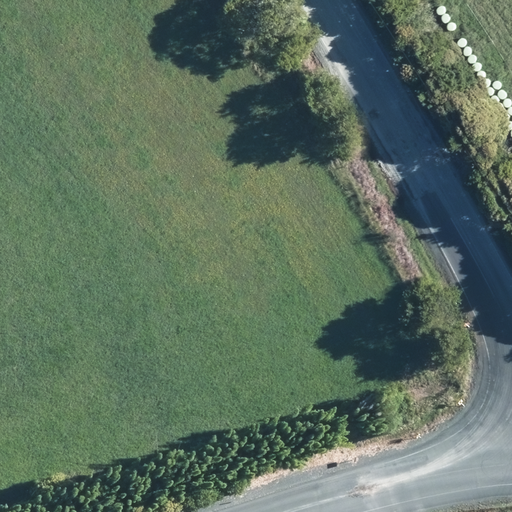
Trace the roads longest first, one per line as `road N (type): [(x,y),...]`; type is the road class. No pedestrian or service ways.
road 1 (unclassified): [(511,333),(324,0)]
road 2 (tertiary): [(511,465),(296,511)]
